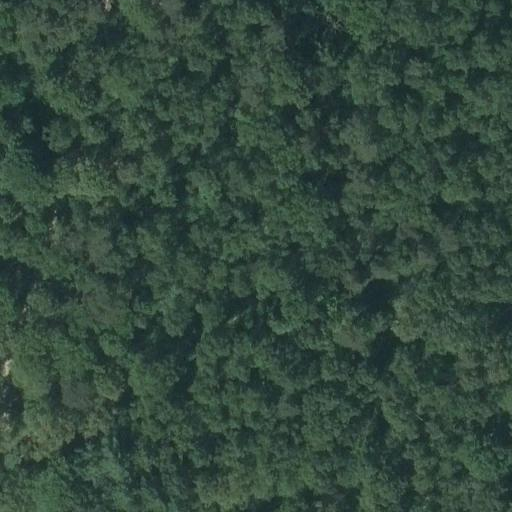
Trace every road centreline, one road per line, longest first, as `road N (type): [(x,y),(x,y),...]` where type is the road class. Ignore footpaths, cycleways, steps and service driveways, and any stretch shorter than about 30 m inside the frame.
road 1 (track): [(106,0),(9,372)]
road 2 (track): [(9,372),(12,511)]
